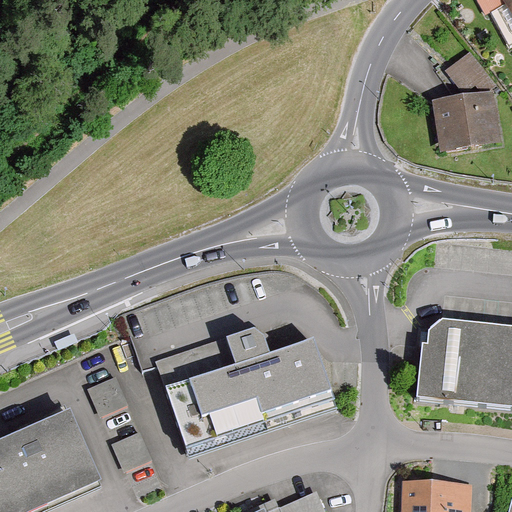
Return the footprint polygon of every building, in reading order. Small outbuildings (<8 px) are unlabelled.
[(511,0),(499,0),(511,20),(511,0)] [(476,53),(438,67),(451,99),(489,85),(476,53)] [(502,150),(494,96),(434,105),(442,159),(502,150)] [(421,348),(419,401),(511,407),(511,328),(444,323),(427,337),(427,347),(421,348)] [(74,333),(54,342),(58,350),(78,341),(74,333)] [(315,336),(165,386),(187,450),(336,400),(315,336)] [(91,386),(100,414),(127,406),(118,377),(91,386)] [(67,414),(0,443),(0,511),(38,511),(99,486),(67,414)] [(144,432),(114,440),(122,469),(151,462),(144,432)] [(472,511),(472,481),(403,482),(403,511),(472,511)]
